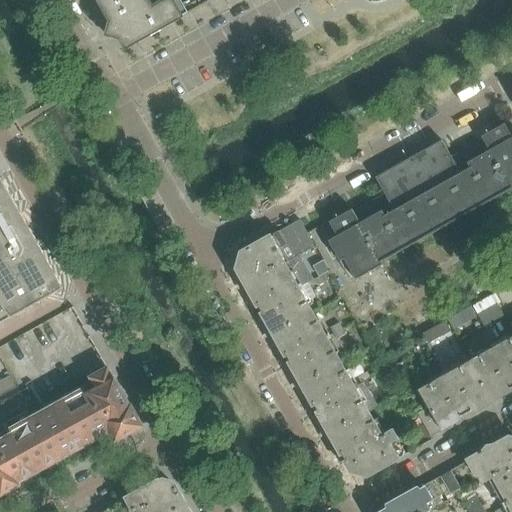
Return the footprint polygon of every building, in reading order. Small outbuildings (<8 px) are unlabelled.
[(125,50),(170,25),(171,25),(182,19),(177,10),(171,0),(170,0),(153,10),(147,0),(97,0),(112,26),(108,28),(109,29),(107,31),(107,34),(108,36),(111,37),(113,37),(114,39),(118,36),(125,50)] [(202,8),(197,0),(194,0),(187,4),(192,13),(202,8)] [(192,13),(187,4),(177,10),(182,19),(192,13)] [(380,261),(510,189),(511,191),(511,190),(511,137),(504,125),(481,138),(482,140),(451,158),(442,141),(375,178),(385,195),(353,213),(352,210),(342,215),(328,222),(337,237),(328,242),(339,262),(344,261),(354,279),(382,263),(380,261)] [(324,152),(315,135),(294,146),(304,163),(324,152)] [(0,325),(64,290),(2,179),(0,179),(0,325)] [(287,264),(314,249),(299,221),(268,238),(241,254),(236,270),(245,286),(286,263),(287,264)] [(309,303),(315,299),(311,291),(333,278),(329,271),(314,279),(312,274),(297,283),(287,264),(286,263),(245,286),(273,336),(314,313),(309,303)] [(342,362),(328,337),(314,313),(273,336),(301,385),(342,362)] [(342,330),(350,325),(347,320),(330,329),(332,334),(342,330)] [(427,345),(450,332),(444,322),(422,335),(427,345)] [(346,336),(342,330),(332,334),(336,341),(346,336)] [(496,339),(491,330),(485,333),(490,343),(496,339)] [(490,343),(485,333),(479,337),(484,347),(490,343)] [(511,390),(511,338),(469,363),(491,402),(511,390)] [(448,367),(442,357),(436,361),(442,371),(448,367)] [(442,371),(436,361),(430,365),(436,375),(442,371)] [(370,412),(355,385),(342,362),(301,385),(329,434),(370,412)] [(454,423),(491,402),(469,363),(419,391),(430,410),(441,430),(442,433),(444,432),(452,428),(454,423)] [(371,379),(385,372),(381,365),(357,378),(361,385),(371,379)] [(141,427),(108,369),(90,379),(96,389),(61,408),(59,405),(39,415),(34,408),(2,426),(7,434),(0,437),(0,451),(17,482),(109,431),(115,441),(141,427)] [(374,385),(371,379),(361,385),(365,391),(374,385)] [(441,430),(430,410),(409,422),(422,446),(432,440),(430,437),(441,430)] [(383,436),(370,412),(329,434),(350,473),(367,477),(406,455),(392,431),(383,436)] [(406,423),(404,418),(396,423),(398,427),(406,423)] [(409,428),(407,424),(406,423),(398,427),(401,432),(409,428)] [(511,503),(511,441),(506,440),(468,461),(477,477),(481,474),(486,483),(491,479),(506,506),(511,503)] [(0,451),(0,492),(1,495),(19,486),(17,482),(0,451)] [(467,474),(462,464),(452,470),(457,481),(467,474)] [(485,511),(473,490),(463,496),(449,472),(440,477),(453,499),(457,496),(458,498),(459,497),(467,511),(485,511)] [(173,511),(185,506),(174,486),(158,482),(126,499),(134,511),(173,511)] [(429,511),(430,511),(443,504),(439,497),(430,502),(422,487),(387,506),(388,510),(384,511),(429,511)] [(511,511),(511,503),(506,506),(496,511),(511,511)]
